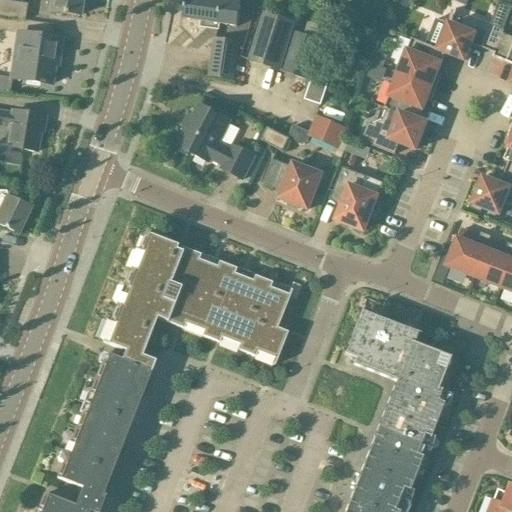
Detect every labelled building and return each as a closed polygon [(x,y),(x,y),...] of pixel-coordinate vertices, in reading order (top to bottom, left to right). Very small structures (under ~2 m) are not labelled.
[(0,0),(0,17),(25,21),(27,4),(0,0)] [(82,0),(53,0),(52,15),(80,18),(82,0)] [(239,28),(240,17),(242,2),(224,1),(224,0),(187,0),(184,21),(203,24),(202,30),(220,32),(221,26),(239,28)] [(437,19),(427,44),(440,49),(446,53),(466,61),(473,44),(496,53),(505,34),(506,30),(504,29),(511,9),(499,4),(491,24),(472,17),(465,20),(462,28),(437,19)] [(264,13),(248,63),(281,72),(296,23),(264,13)] [(296,32),(283,72),(308,81),(321,41),(296,32)] [(51,85),(55,58),(58,58),(61,40),(18,34),(11,80),(51,85)] [(511,36),(505,34),(496,53),(494,57),(511,64),(511,82),(511,83),(511,36)] [(239,41),(215,38),(209,78),(234,81),(239,41)] [(413,39),(399,74),(437,89),(443,75),(438,73),(446,53),(440,49),(427,44),(413,39)] [(383,84),(388,70),(373,65),(368,79),(383,84)] [(437,89),(399,74),(386,108),(388,109),(420,120),(427,100),(432,102),(437,89)] [(0,75),(0,91),(10,92),(11,76),(0,75)] [(312,78),(305,100),(321,105),(328,83),(312,78)] [(210,166),(212,162),(224,168),(222,172),(243,182),(255,159),(234,148),(231,153),(219,147),(231,123),(200,108),(179,150),(210,166)] [(12,112),(0,109),(0,145),(6,146),(6,148),(37,154),(44,117),(12,112)] [(420,120),(388,109),(383,120),(373,125),(369,124),(365,135),(376,140),(373,146),(396,155),(400,143),(417,150),(427,123),(420,120)] [(290,137),(294,138),(294,139),(294,140),(295,141),(296,142),(297,143),(298,144),(299,145),(300,145),(301,145),(304,145),(306,144),(307,144),(309,142),(310,141),(310,140),(311,139),(338,150),(347,128),(317,116),(310,133),(295,126),(290,137)] [(268,131),(261,143),(284,155),(290,142),(268,131)] [(281,199),(289,202),(289,206),(298,209),(301,207),(309,210),(323,175),(294,164),(293,167),(272,159),(263,183),(277,189),(278,186),(285,189),(281,199)] [(511,162),(510,162),(501,185),(484,178),(474,205),(500,215),(505,204),(511,206),(511,162)] [(384,183),(367,177),(344,168),(334,192),(346,197),(337,221),(365,232),(370,218),(376,216),(373,210),(384,183)] [(31,205),(7,194),(7,191),(0,190),(0,222),(19,232),(31,205)] [(475,277),(490,241),(492,237),(482,233),(480,237),(462,230),(448,266),(475,277)] [(43,495),(35,511),(399,511),(446,394),(437,390),(439,385),(450,359),(412,344),(414,340),(402,335),(404,330),(383,322),(361,314),(344,355),(356,360),(354,366),(396,382),(377,430),(345,511),(98,511),(104,497),(101,496),(152,371),(156,361),(143,356),(158,318),(276,364),(289,332),(278,328),(279,325),(293,291),(178,245),(146,233),(104,342),(126,350),(123,359),(107,353),(106,355),(56,478),(81,488),(73,507),(43,495)] [(490,241),(475,277),(502,288),(511,261),(511,244),(509,244),(507,248),(490,241)] [(511,261),(502,288),(511,291),(511,261)] [(185,352),(189,343),(179,339),(175,348),(185,352)] [(198,347),(189,343),(185,352),(195,356),(198,347)] [(361,412),(365,403),(355,399),(355,400),(351,408),(361,412)] [(371,416),(375,407),(365,403),(362,412),(371,416)] [(331,491),(332,491),(341,494),(345,485),(335,481),(331,491)] [(499,490),(490,511),(511,511),(511,491),(510,491),(509,494),(499,490)] [(325,508),(333,511),(334,511),(338,502),(328,499),(325,508)]
